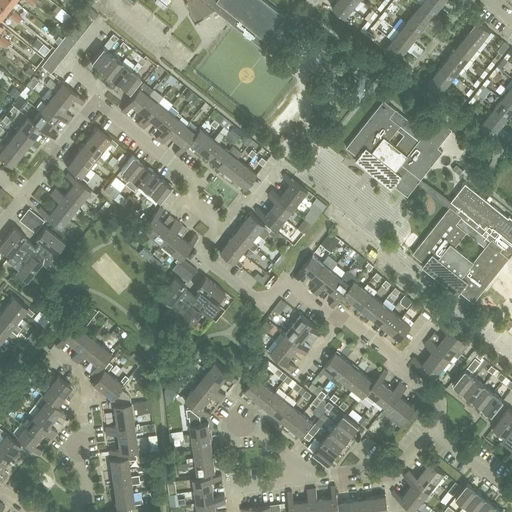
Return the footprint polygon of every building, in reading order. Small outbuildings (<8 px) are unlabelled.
[(11,5),(15,1),(14,0),(0,0),(0,4),(7,10),(11,13),(13,10),(15,8),(11,5)] [(215,10),(202,0),(189,0),(186,2),(192,12),(191,13),(191,12),(190,13),(196,22),(204,16),(205,17),(205,16),(215,10)] [(345,17),(352,8),(341,0),(337,0),(332,7),(345,17)] [(341,0),(352,8),(358,0),(341,0)] [(433,15),(440,6),(433,0),(424,0),(421,4),(433,15)] [(79,3),(73,11),(79,15),(85,8),(79,3)] [(11,13),(7,10),(0,4),(0,19),(4,15),(7,17),(9,15),(11,13)] [(426,24),(433,15),(421,4),(413,13),(426,24)] [(89,6),(85,11),(94,19),(99,13),(89,6)] [(59,8),(53,15),(60,21),(66,14),(59,8)] [(85,11),(80,18),(89,25),(94,19),(85,11)] [(406,22),(419,32),(426,24),(413,13),(406,22)] [(85,30),(89,25),(80,18),(76,22),(85,30)] [(484,39),(491,30),(478,19),(471,29),(484,39)] [(366,30),(366,28),(371,22),(367,20),(363,25),(363,26),(360,30),(365,35),(366,34),(368,31),(366,30)] [(76,22),(72,27),(82,35),(85,30),(76,22)] [(412,41),(419,32),(406,22),(399,31),(412,41)] [(72,27),(68,32),(78,39),(82,35),(72,27)] [(476,48),(484,39),(471,29),(463,38),(476,48)] [(368,31),(366,34),(373,40),(376,37),(368,31)] [(405,50),(412,41),(399,31),(392,40),(405,50)] [(74,44),(78,39),(68,32),(65,37),(74,44)] [(109,38),(114,42),(119,37),(114,33),(109,38)] [(63,39),(61,41),(70,49),(74,44),(65,37),(63,39)] [(5,38),(1,43),(6,47),(10,42),(5,38)] [(32,44),(44,55),(50,49),(37,38),(32,44)] [(469,57),(476,48),(463,38),(456,47),(469,57)] [(392,40),(385,49),(398,59),(405,50),(392,40)] [(66,54),(70,49),(61,41),(59,44),(57,46),(66,54)] [(119,46),(129,53),(133,48),(123,41),(119,46)] [(510,45),(505,41),(498,50),(499,51),(502,54),(510,45)] [(57,46),(53,51),(62,58),(66,54),(57,46)] [(91,60),(101,68),(113,54),(103,46),(91,60)] [(469,57),(456,47),(449,56),(462,66),(469,57)] [(138,52),(133,48),(129,53),(134,57),(138,52)] [(32,51),(27,61),(37,66),(41,56),(32,51)] [(53,51),(49,56),(59,63),(62,58),(53,51)] [(495,57),(492,61),(495,63),(502,54),(499,51),(495,57)] [(110,76),(122,61),(113,54),(101,68),(110,76)] [(59,63),(49,56),(46,60),(55,68),(59,63)] [(143,65),(147,60),(142,56),(138,61),(143,65)] [(455,75),(462,66),(449,56),(442,65),(455,75)] [(497,65),(500,68),(505,62),(507,59),(504,57),(497,65)] [(51,73),(55,68),(46,60),(42,65),(51,73)] [(110,76),(120,83),(131,69),(122,61),(110,76)] [(492,61),(485,70),(488,72),(490,69),(495,63),(492,61)] [(435,74),(448,84),(455,75),(442,65),(435,74)] [(498,71),(500,68),(497,65),(490,74),(496,79),(498,81),(502,75),(498,71)] [(29,66),(24,72),(30,76),(34,70),(29,66)] [(475,71),(480,75),(484,70),(479,66),(475,71)] [(141,77),(131,69),(120,83),(129,91),(141,77)] [(177,79),(171,74),(166,81),(172,85),(177,79)] [(440,93),(448,84),(435,74),(427,83),(440,93)] [(490,74),(483,83),(486,86),(489,88),(496,79),(490,74)] [(55,92),(69,103),(74,97),(82,104),(86,100),(63,82),(55,92)] [(13,86),(9,92),(15,98),(20,91),(13,86)] [(26,86),(20,94),(25,98),(28,94),(29,96),(33,91),(26,86)] [(132,104),(137,109),(149,94),(139,86),(121,109),(125,112),(132,104)] [(511,106),(511,91),(509,89),(502,98),(511,106)] [(65,109),(69,103),(55,92),(48,101),(70,119),(73,115),(65,109)] [(159,102),(149,94),(137,109),(143,114),(137,122),(140,125),(159,102)] [(196,95),(190,102),(195,106),(201,99),(196,95)] [(508,117),(511,111),(511,106),(502,98),(495,107),(508,117)] [(437,116),(425,132),(416,125),(399,111),(384,99),(346,146),(358,156),(356,159),(368,169),(372,172),(391,187),(393,184),(407,195),(418,182),(421,178),(443,151),(438,147),(452,129),(437,116)] [(48,101),(41,110),(54,122),(59,116),(67,123),(70,119),(48,101)] [(429,110),(434,104),(430,101),(425,107),(429,110)] [(150,119),(156,124),(168,109),(159,102),(140,125),(144,127),(150,119)] [(9,110),(14,114),(18,109),(13,105),(9,110)] [(500,126),(508,117),(495,107),(487,116),(500,126)] [(155,137),(159,140),(177,117),(168,109),(156,124),(162,129),(155,137)] [(50,127),(54,122),(41,110),(33,120),(37,123),(37,124),(42,128),(55,139),(59,134),(50,127)] [(2,120),(6,124),(10,119),(6,115),(2,120)] [(20,126),(34,137),(42,128),(37,124),(37,123),(33,120),(28,116),(20,126)] [(480,125),(493,136),(500,126),(487,116),(480,125)] [(187,124),(177,117),(159,140),(163,142),(169,134),(175,139),(187,124)] [(220,123),(215,119),(211,124),(216,128),(220,123)] [(198,150),(208,157),(219,143),(225,135),(229,130),(232,126),(228,123),(225,127),(224,126),(220,131),(219,131),(213,139),(209,135),(198,150)] [(178,155),(189,142),(193,136),(196,132),(187,124),(175,139),(181,144),(174,152),(178,155)] [(225,135),(229,139),(234,143),(243,132),(234,124),(232,126),(229,130),(225,135)] [(27,147),(34,137),(20,126),(13,135),(27,147)] [(90,136),(102,146),(106,140),(115,147),(118,143),(97,126),(90,136)] [(200,128),(196,132),(193,136),(189,142),(198,150),(209,135),(200,128)] [(245,134),(240,140),(247,146),(252,140),(245,134)] [(19,156),(27,147),(13,135),(5,145),(19,156)] [(97,152),(102,146),(90,136),(82,146),(103,162),(108,166),(110,163),(105,159),(106,159),(97,152)] [(228,150),(219,143),(208,157),(217,165),(228,150)] [(0,151),(0,156),(12,166),(19,156),(5,145),(0,151)] [(82,146),(75,154),(87,165),(92,159),(100,166),(103,162),(82,146)] [(257,153),(252,149),(248,154),(253,158),(257,153)] [(217,165),(226,172),(238,158),(228,150),(217,165)] [(82,171),(87,165),(75,154),(67,165),(88,181),(91,177),(82,171)] [(127,181),(131,176),(142,162),(133,155),(121,169),(127,173),(123,178),(127,181)] [(258,162),(263,166),(267,161),(262,157),(258,162)] [(113,163),(118,167),(122,162),(117,158),(113,163)] [(226,172),(236,180),(247,166),(238,158),(226,172)] [(142,162),(131,176),(140,184),(152,170),(142,162)] [(461,172),(463,169),(456,164),(452,169),(459,174),(461,172)] [(236,180),(246,187),(257,173),(247,166),(236,180)] [(140,184),(150,192),(161,177),(152,170),(140,184)] [(68,171),(65,175),(74,182),(69,187),(84,199),(91,190),(68,171)] [(291,182),(287,188),(300,200),(305,195),(310,199),(314,194),(286,172),(283,176),(291,182)] [(115,176),(110,183),(104,190),(114,198),(119,192),(120,190),(125,184),(115,176)] [(161,177),(150,192),(159,199),(171,185),(161,177)] [(451,200),(432,186),(421,178),(418,182),(449,207),(413,253),(425,262),(423,265),(441,280),(457,292),(458,293),(460,290),(474,302),(484,288),(509,257),(511,253),(511,219),(509,217),(510,216),(509,215),(508,217),(465,182),(451,200)] [(76,209),(84,199),(69,187),(65,193),(56,187),(53,190),(76,209)] [(271,191),(293,209),(300,200),(287,188),(282,194),(273,187),(271,191)] [(54,206),(68,218),(76,209),(53,190),(50,194),(59,200),(54,206)] [(276,201),(272,207),(285,218),(293,209),(271,191),(268,194),(276,201)] [(114,198),(119,202),(124,196),(119,192),(114,198)] [(133,195),(126,204),(132,210),(140,201),(133,195)] [(319,214),(326,204),(317,197),(309,207),(311,208),(319,214)] [(61,228),(68,218),(54,206),(49,212),(41,206),(38,209),(61,228)] [(152,236),(163,221),(157,217),(164,209),(160,206),(142,228),(152,236)] [(267,213),(259,206),(255,210),(278,228),(285,218),(272,207),(267,213)] [(45,220),(29,208),(20,220),(35,232),(45,220)] [(311,224),(319,214),(311,208),(303,218),(311,224)] [(243,222),(257,233),(262,227),(269,233),(272,229),(251,212),(243,222)] [(152,236),(161,243),(179,221),(175,218),(169,226),(163,221),(152,236)] [(304,219),(298,228),(304,232),(311,224),(304,219)] [(182,224),(179,221),(161,243),(159,246),(158,247),(159,249),(160,248),(161,248),(164,245),(170,250),(182,236),(176,232),(182,224)] [(243,222),(236,231),(257,248),(259,245),(252,240),(257,233),(243,222)] [(15,271),(27,281),(43,261),(51,267),(60,256),(56,253),(65,241),(45,226),(36,238),(40,241),(35,246),(24,238),(26,235),(15,226),(0,244),(0,246),(10,255),(7,259),(18,267),(15,271)] [(289,241),(291,242),(294,245),(304,233),(299,229),(289,241)] [(236,231),(228,241),(242,252),(247,246),(254,251),(257,248),(236,231)] [(331,231),(327,237),(336,244),(340,239),(331,231)] [(170,250),(180,258),(182,257),(198,236),(194,233),(188,241),(182,236),(170,250)] [(220,250),(241,267),(244,264),(237,258),(242,252),(228,241),(220,250)] [(137,251),(145,259),(150,253),(142,245),(137,251)] [(356,250),(350,246),(346,251),(352,256),(356,250)] [(282,253),(274,263),(276,264),(277,266),(286,256),(284,254),(282,253)] [(306,271),(312,276),(323,262),(313,254),(295,277),(299,280),(306,271)] [(155,267),(159,262),(150,255),(146,259),(155,267)] [(197,269),(182,257),(180,258),(172,268),(188,281),(197,269)] [(323,262),(312,276),(318,281),(311,289),(314,292),(332,269),(323,262)] [(370,271),(374,266),(369,262),(365,267),(370,271)] [(325,286),(330,291),(341,277),(332,269),(314,292),(318,295),(325,286)] [(261,282),(263,283),(270,274),(267,272),(263,276),(260,281),(261,282)] [(378,281),(382,276),(377,272),(373,277),(378,281)] [(175,275),(159,295),(170,304),(167,307),(179,316),(175,320),(187,330),(202,311),(210,317),(220,305),(216,302),(225,291),(205,275),(196,287),(199,290),(195,295),(184,287),(186,285),(175,275)] [(333,307),(343,294),(351,284),(341,277),(330,291),(336,296),(330,304),(333,307)] [(353,301),(364,287),(355,279),(351,284),(343,294),(353,301)] [(387,289),(391,284),(386,280),(382,285),(387,289)] [(362,309),(374,295),(364,287),(353,301),(362,309)] [(397,296),(401,291),(396,287),(392,292),(397,296)] [(405,294),(400,299),(402,300),(401,302),(407,307),(413,300),(405,294)] [(14,295),(6,305),(18,315),(23,309),(32,316),(35,312),(14,295)] [(362,309),(372,316),(383,302),(374,295),(362,309)] [(277,303),(284,308),(288,304),(281,298),(277,303)] [(372,316),(381,324),(393,310),(383,302),(372,316)] [(416,311),(420,306),(414,302),(411,307),(416,311)] [(13,321),(18,315),(6,305),(0,313),(0,316),(19,331),(32,341),(34,338),(31,336),(32,335),(13,321)] [(34,318),(45,326),(51,319),(40,310),(34,318)] [(381,324),(391,331),(402,317),(393,310),(381,324)] [(301,314),(293,323),(307,334),(312,328),(320,335),(323,331),(301,314)] [(0,316),(0,330),(3,334),(8,327),(17,334),(19,331),(0,316)] [(400,339),(412,325),(402,317),(391,331),(400,339)] [(198,321),(193,328),(197,331),(202,325),(198,321)] [(66,339),(72,343),(83,329),(73,322),(55,344),(59,347),(66,339)] [(263,322),(262,323),(259,326),(265,331),(268,333),(273,326),(271,324),(269,326),(263,322)] [(447,333),(443,338),(457,349),(464,339),(442,322),(439,326),(447,333)] [(302,340),(307,334),(293,323),(286,333),(308,351),(311,347),(302,340)] [(74,360),(92,337),(83,329),(72,343),(78,348),(71,357),(74,360)] [(256,341),(259,336),(254,332),(251,337),(256,341)] [(308,351),(286,333),(278,342),(292,353),(297,347),(305,354),(308,351)] [(91,359),(102,345),(92,337),(74,360),(78,363),(85,354),(91,359)] [(429,337),(427,341),(449,359),(457,349),(443,338),(438,344),(429,337)] [(432,351),(428,357),(442,368),(449,359),(427,341),(424,344),(432,351)] [(293,370),(296,366),(287,359),(292,353),(278,342),(270,352),(293,370)] [(97,363),(90,372),(94,375),(112,352),(102,345),(91,359),(97,363)] [(325,366),(334,373),(346,359),(336,351),(325,366)] [(472,352),(467,358),(471,361),(476,355),(473,352),(472,352)] [(423,363),(415,356),(411,360),(434,378),(442,368),(428,357),(423,363)] [(273,363),(268,359),(264,364),(269,368),(273,363)] [(334,373),(343,381),(355,366),(346,359),(334,373)] [(216,360),(208,370),(222,381),(227,376),(235,382),(239,378),(216,360)] [(46,365),(44,363),(41,361),(34,370),(39,374),(46,365)] [(93,383),(103,390),(112,378),(106,373),(113,365),(109,362),(93,383)] [(492,374),(496,369),(491,364),(487,370),(492,374)] [(353,388),(365,374),(355,366),(343,381),(353,388)] [(279,376),(283,371),(278,367),(274,372),(279,376)] [(373,403),(376,398),(387,385),(381,380),(389,371),(384,368),(374,381),(367,391),(363,395),(373,403)] [(57,379),(52,386),(65,396),(73,386),(52,369),(49,373),(57,379)] [(453,383),(463,391),(475,377),(465,369),(453,383)] [(201,379),(223,398),(226,394),(218,387),(222,381),(208,370),(201,379)] [(502,381),(506,376),(501,372),(497,377),(502,381)] [(103,390),(112,398),(120,389),(129,377),(125,374),(118,383),(112,378),(103,390)] [(289,383),(293,378),(288,374),(284,379),(289,383)] [(363,395),(367,391),(374,381),(365,374),(353,388),(362,396),(363,395)] [(265,383),(255,375),(244,390),(254,397),(265,383)] [(475,377),(463,391),(473,398),(484,384),(475,377)] [(201,379),(193,388),(207,400),(212,395),(220,401),(223,398),(201,379)] [(393,390),(387,385),(376,398),(386,406),(404,384),(400,381),(393,390)] [(25,382),(19,390),(23,393),(30,385),(25,382)] [(298,391),(302,386),(297,382),(293,387),(298,391)] [(317,386),(312,382),(308,387),(313,391),(317,386)] [(274,390),(265,383),(254,397),(263,405),(274,390)] [(386,406),(395,414),(406,400),(400,395),(407,387),(404,384),(386,406)] [(473,398),(482,406),(493,392),(484,384),(473,398)] [(36,389),(47,398),(57,405),(65,396),(52,386),(47,392),(39,385),(36,389)] [(168,385),(165,389),(167,405),(177,392),(176,391),(168,385)] [(186,399),(191,404),(200,410),(208,416),(211,412),(203,406),(207,400),(193,388),(185,399),(186,399)] [(115,416),(133,413),(131,395),(127,393),(123,392),(120,389),(112,398),(109,402),(109,406),(113,405),(115,416)] [(311,393),(306,389),(302,394),(307,398),(311,393)] [(321,399),(322,398),(326,393),(321,389),(316,396),(321,399)] [(23,394),(18,390),(11,400),(15,403),(23,394)] [(284,398),(274,390),(263,405),(273,412),(284,398)] [(503,399),(493,392),(482,406),(492,414),(503,399)] [(335,401),(338,397),(334,393),(330,398),(335,401)] [(322,414),(324,412),(328,407),(324,404),(326,402),(322,398),(321,399),(316,396),(312,401),(317,405),(315,408),(322,414)] [(404,422),(422,399),(418,396),(412,404),(406,400),(395,414),(404,422)] [(70,416),(57,405),(47,398),(40,407),(54,418),(59,412),(67,419),(70,416)] [(273,412),(282,420),(294,405),(284,398),(273,412)] [(184,434),(184,438),(210,434),(209,422),(201,423),(200,415),(197,413),(200,410),(191,404),(186,399),(181,405),(186,409),(187,417),(190,416),(192,432),(184,434)] [(324,404),(328,407),(329,408),(333,404),(328,400),(326,402),(324,404)] [(344,409),(347,404),(343,400),(339,405),(344,409)] [(303,413),(294,405),(282,420),(292,427),(303,413)] [(54,418),(40,407),(32,417),(55,435),(58,431),(49,424),(54,418)] [(511,409),(508,407),(493,427),(504,435),(501,439),(511,447),(511,448),(509,452),(511,454),(511,409)] [(337,423),(351,434),(359,425),(344,413),(341,418),(333,411),(329,416),(337,423)] [(324,412),(322,414),(320,416),(325,420),(328,415),(324,412)] [(105,425),(106,429),(135,426),(133,413),(115,416),(116,423),(105,425)] [(292,427),(301,435),(313,421),(303,413),(292,427)] [(363,415),(358,421),(365,426),(370,420),(363,415)] [(32,417),(25,426),(39,437),(44,431),(53,438),(55,435),(32,417)] [(312,426),(308,431),(313,435),(317,430),(320,425),(316,422),(312,426)] [(337,423),(329,432),(344,444),(351,434),(337,423)] [(39,437),(25,426),(17,436),(32,447),(40,454),(43,450),(34,443),(39,437)] [(117,432),(118,440),(137,437),(135,426),(106,429),(106,434),(117,432)] [(0,433),(4,437),(0,441),(0,443),(14,454),(21,444),(0,428),(0,427),(0,433)] [(168,440),(182,438),(180,430),(167,432),(168,440)] [(313,435),(308,431),(304,436),(309,440),(313,435)] [(329,432),(322,442),(336,453),(344,444),(329,432)] [(155,434),(146,435),(147,450),(155,449),(155,434)] [(210,434),(184,438),(185,442),(193,441),(194,448),(212,446),(210,434)] [(138,450),(137,437),(118,440),(119,447),(109,449),(109,454),(138,450)] [(328,463),(336,453),(322,442),(314,451),(328,463)] [(0,458),(6,463),(14,454),(0,443),(0,458)] [(187,458),(188,462),(214,458),(212,446),(194,448),(195,456),(187,458)] [(110,458),(112,470),(130,468),(129,460),(137,459),(137,454),(110,458)] [(445,472),(422,454),(419,458),(428,464),(423,470),(437,482),(445,472)] [(216,470),(214,458),(188,462),(188,466),(196,465),(198,473),(216,470)] [(131,475),(130,468),(112,470),(114,482),(140,478),(139,474),(131,475)] [(430,491),(437,482),(423,470),(418,476),(410,470),(407,473),(430,491)] [(422,501),(430,491),(407,473),(404,476),(413,483),(408,489),(422,501)] [(223,479),(222,474),(193,478),(195,490),(213,488),(212,480),(223,479)] [(115,494),(133,491),(132,484),(140,483),(140,478),(114,482),(115,494)] [(455,496),(465,504),(476,490),(467,482),(455,496)] [(327,511),(339,511),(338,501),(336,485),(331,485),(333,496),(325,497),(327,511)] [(327,511),(325,497),(318,498),(316,487),(312,488),(315,511),(327,511)] [(195,490),(197,502),(226,498),(225,494),(214,495),(213,488),(195,490)] [(315,511),(312,488),(308,488),(309,499),(302,500),(303,511),(315,511)] [(403,495),(394,489),(392,492),(414,510),(422,501),(408,489),(403,495)] [(486,497),(476,490),(465,504),(475,511),(486,497)] [(134,499),(133,491),(115,494),(117,506),(143,503),(143,498),(134,499)] [(290,511),(303,511),(302,500),(294,501),(292,491),(288,491),(290,511)] [(388,511),(387,495),(374,496),(376,511),(388,511)] [(449,499),(444,495),(440,500),(445,504),(449,499)] [(364,511),(376,511),(374,496),(362,498),(364,511)] [(475,511),(474,511),(489,511),(495,505),(486,497),(475,511)] [(197,502),(198,511),(213,511),(217,511),(215,504),(226,503),(226,498),(197,502)] [(350,500),(352,511),(364,511),(362,498),(350,500)] [(352,511),(350,500),(338,501),(339,511),(352,511)] [(248,507),(242,508),(242,511),(250,511),(253,511),(273,511),(273,510),(281,509),(280,508),(280,503),(272,504),(270,504),(248,507)]
